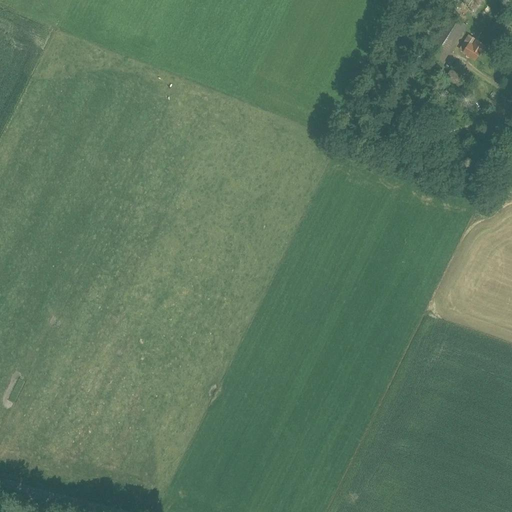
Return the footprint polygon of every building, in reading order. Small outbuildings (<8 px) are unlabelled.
[(495,26),(494,26),(505,33),(511,22),(511,6),(508,4),(495,26)] [(433,48),(429,55),(444,63),(447,57),(467,23),(453,15),(433,48)] [(469,34),(463,43),(459,49),(463,52),(463,53),(475,61),(485,45),(478,40),(474,46),(471,44),(475,38),(469,34)] [(450,71),(445,79),(458,87),(463,79),(467,73),(460,68),(456,75),(450,71)] [(415,86),(420,77),(407,70),(402,79),(415,86)] [(444,110),(433,104),(424,121),(434,127),(444,110)] [(381,131),(386,122),(375,117),(370,126),(381,131)]
